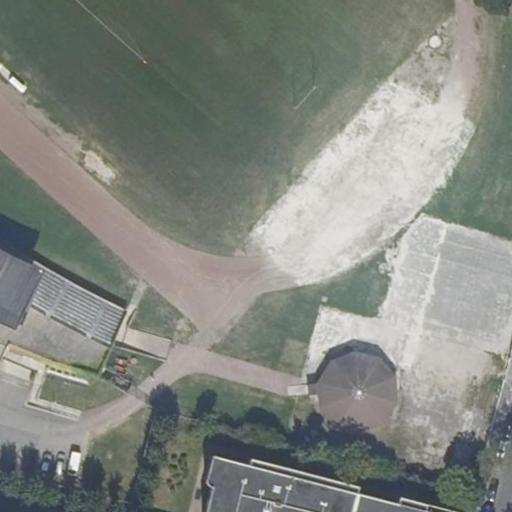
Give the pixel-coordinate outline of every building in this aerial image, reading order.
[(47,284),(62,292),(117,321),(112,331),(126,312),(109,304),(74,285),(15,251),(0,240),(0,254),(28,273),(47,284)] [(42,369),(59,374),(62,362),(23,351),(36,301),(40,286),(62,292),(47,284),(28,273),(0,254),(0,352),(2,354),(20,361),(42,369)] [(62,362),(98,372),(110,346),(101,341),(107,329),(112,331),(117,321),(62,292),(40,286),(36,301),(23,351),(62,362)] [(101,341),(110,346),(126,312),(112,331),(107,329),(101,341)] [(319,383),(319,385),(319,395),(320,408),(336,427),(359,433),(382,424),(395,404),(394,379),(378,360),(355,354),(332,363),(319,383)] [(62,362),(59,374),(88,382),(92,375),(96,376),(98,372),(62,362)] [(319,395),(319,385),(308,385),(309,396),(319,395)] [(452,511),(449,511),(448,511),(426,511),(424,511),(425,505),(397,497),(394,510),(380,506),(382,500),(355,493),(357,487),(307,474),(289,469),(287,476),(274,473),(275,466),(248,459),(247,465),(209,456),(202,480),(204,484),(205,486),(208,488),(202,511),(452,511)]
